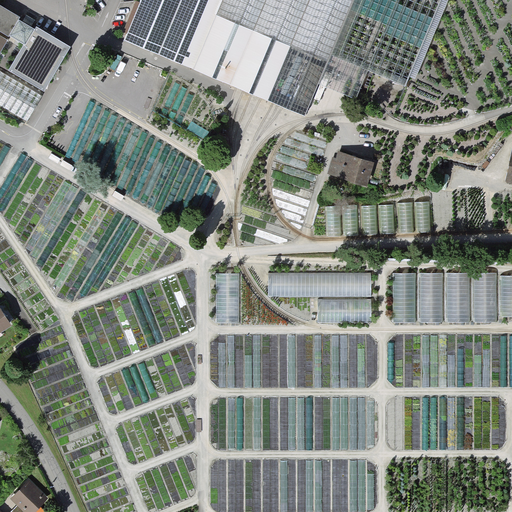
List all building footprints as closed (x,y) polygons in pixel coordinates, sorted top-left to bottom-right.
[(215,79),(237,25),(291,47),(328,63),(319,85),(356,101),(368,72),(405,88),(441,0),(141,0),(124,41),(215,79)] [(20,19),(0,6),(0,33),(9,39),(9,37),(26,47),(35,32),(18,22),(20,19)] [(291,47),(237,25),(215,79),(236,88),(244,91),(252,95),(261,99),(268,102),(291,47)] [(328,63),(291,47),(268,102),(273,104),(278,106),(282,108),(305,117),(319,85),(328,63)] [(42,96),(0,71),(0,105),(27,122),(42,96)] [(374,164),(338,153),(336,159),(333,158),(328,175),(345,181),(344,182),(367,189),(374,164)] [(430,201),(415,202),(417,233),(432,232),(430,201)] [(413,203),(398,203),(399,234),(415,233),(413,203)] [(395,205),(379,206),(381,235),(396,234),(395,205)] [(359,206),(344,207),(345,237),(361,236),(359,206)] [(377,206),(362,207),(363,236),(379,235),(377,206)] [(340,207),(325,208),(326,238),(342,237),(340,207)] [(371,273),(269,273),(269,297),(371,297),(371,273)] [(218,274),(217,323),(239,324),(240,275),(218,274)] [(393,274),(393,323),(416,323),(416,274),(393,274)] [(443,274),(419,274),(420,323),(443,323),(443,274)] [(470,274),(446,274),(447,323),(470,322),(470,274)] [(497,274),(474,274),(474,322),(497,322),(497,274)] [(511,277),(500,278),(500,318),(511,317),(511,277)] [(371,300),(318,299),(318,323),(371,324),(371,300)] [(0,306),(0,330),(11,324),(0,306)] [(28,479),(12,497),(19,504),(27,511),(30,511),(46,496),(28,479)]
